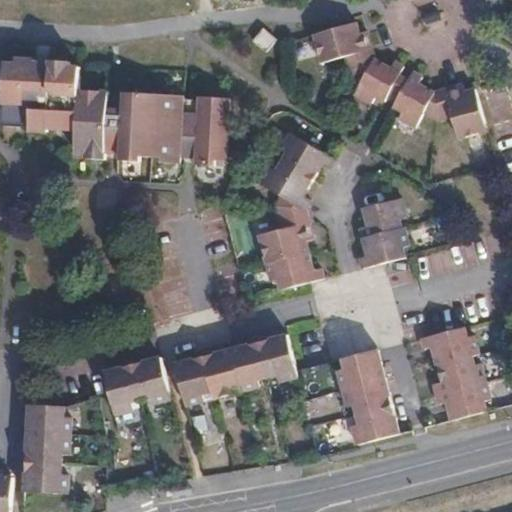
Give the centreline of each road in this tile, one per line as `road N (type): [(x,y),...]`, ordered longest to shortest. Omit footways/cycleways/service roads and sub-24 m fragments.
road 1 (residential): [(352,297),(9,373),(5,445)]
road 2 (tertiary): [(511,441),(214,511)]
road 3 (residential): [(511,272),(357,316),(352,297)]
road 4 (residential): [(352,297),(329,209),(355,157)]
